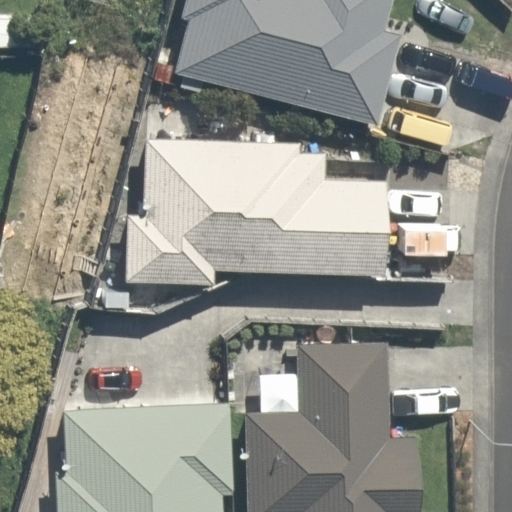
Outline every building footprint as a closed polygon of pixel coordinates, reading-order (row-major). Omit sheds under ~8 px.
[(373,118),(396,28),(380,23),(385,0),(176,0),(174,7),(183,10),(168,63),(373,118)] [(52,6),(0,5),(0,105),(51,106),(52,6)] [(378,265),(380,173),(321,170),(321,146),(294,145),(295,135),(140,128),(137,205),(121,204),(118,272),(208,275),(209,259),(378,265)] [(126,285),(102,283),(101,299),(124,301),(126,285)] [(291,336),(294,402),(241,405),(242,511),(413,511),(410,428),(384,429),(380,333),(291,336)] [(58,401),(59,461),(48,461),(50,511),(218,511),(218,486),(228,486),(223,395),(58,401)]
